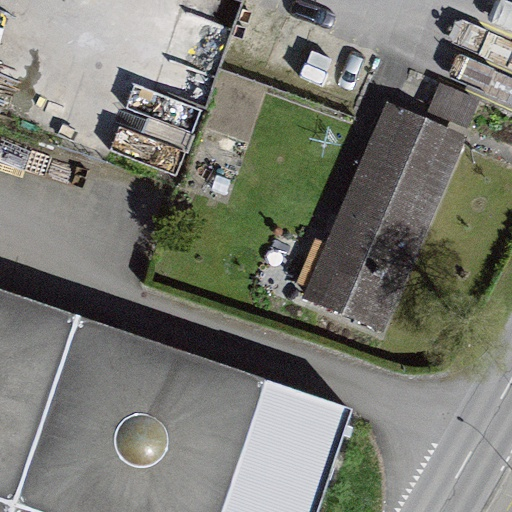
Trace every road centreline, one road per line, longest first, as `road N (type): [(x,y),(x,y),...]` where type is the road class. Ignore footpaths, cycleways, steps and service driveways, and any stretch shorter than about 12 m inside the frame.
road 1 (unknown): [(496,417),(0,202)]
road 2 (secondary): [(511,390),(446,511)]
